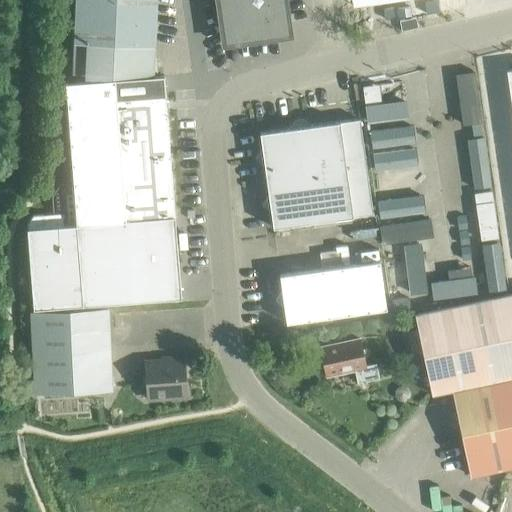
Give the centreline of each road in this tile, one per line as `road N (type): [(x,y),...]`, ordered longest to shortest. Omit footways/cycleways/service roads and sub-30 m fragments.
road 1 (unclassified): [(402,511),(254,394),(227,335),(215,122),(241,89),(335,63)]
road 2 (unclassified): [(335,63),(511,22)]
